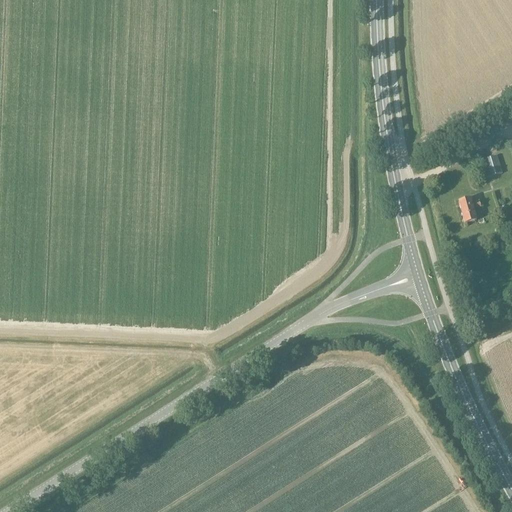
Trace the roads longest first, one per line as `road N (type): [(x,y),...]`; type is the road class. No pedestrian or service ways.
road 1 (unclassified): [(8,511),(319,315),(389,286)]
road 2 (secondary): [(511,490),(455,378),(420,283)]
road 3 (secondary): [(389,154),(376,0)]
